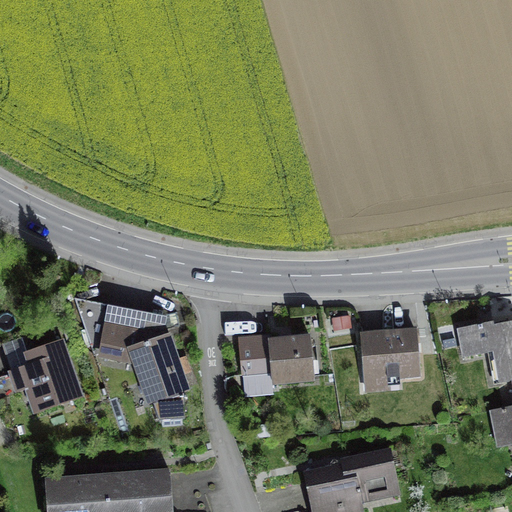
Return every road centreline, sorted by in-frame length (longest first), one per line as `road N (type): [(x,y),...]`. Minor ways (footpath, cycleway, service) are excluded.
road 1 (secondary): [(511,262),(285,276),(205,268)]
road 2 (residential): [(238,511),(220,436),(205,268)]
road 3 (secondary): [(205,268),(122,251),(0,195)]
